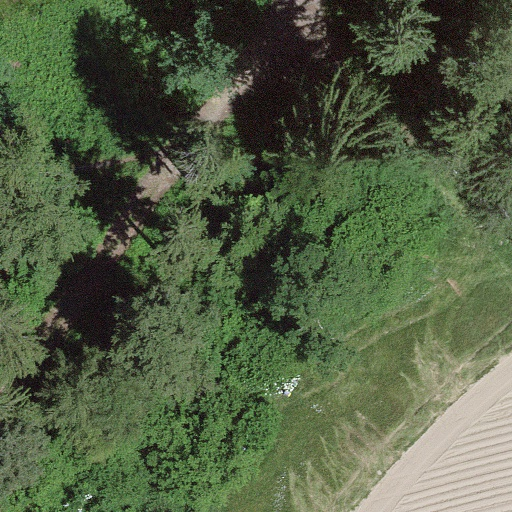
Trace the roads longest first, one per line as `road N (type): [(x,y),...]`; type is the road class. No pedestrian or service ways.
road 1 (track): [(196,109),(0,408)]
road 2 (track): [(511,173),(268,30)]
road 3 (track): [(297,0),(196,109)]
